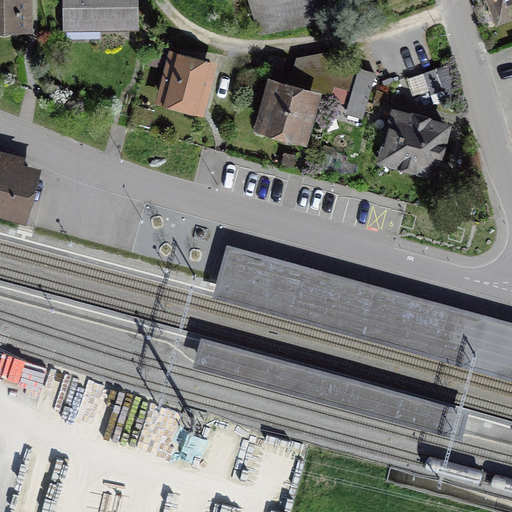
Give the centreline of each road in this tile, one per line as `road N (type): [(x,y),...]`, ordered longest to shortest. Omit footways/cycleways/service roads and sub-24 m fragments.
road 1 (residential): [(511,291),(141,186),(0,129)]
road 2 (residential): [(450,0),(511,204)]
